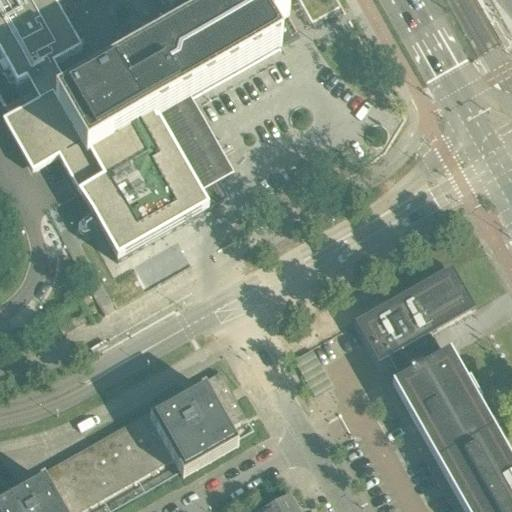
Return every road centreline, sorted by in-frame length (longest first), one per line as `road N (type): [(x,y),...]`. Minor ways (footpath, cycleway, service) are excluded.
road 1 (residential): [(231,302),(491,151)]
road 2 (residential): [(0,416),(46,404),(231,302)]
road 3 (secondary): [(405,0),(491,151)]
road 4 (residential): [(307,447),(231,302)]
road 5 (residential): [(307,447),(192,511)]
